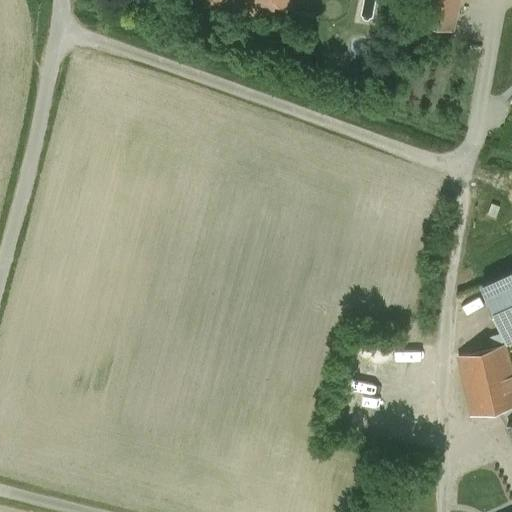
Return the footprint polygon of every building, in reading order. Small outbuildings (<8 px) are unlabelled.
[(231,0),(206,0),(206,5),(230,9),(231,0)] [(458,0),(420,0),(416,21),(452,29),(458,0)] [(476,61),(427,50),(423,69),(472,79),(476,61)] [(511,270),(482,284),(507,339),(511,337),(511,270)] [(511,342),(458,355),(472,414),(511,404),(511,373),(511,372),(511,342)]
